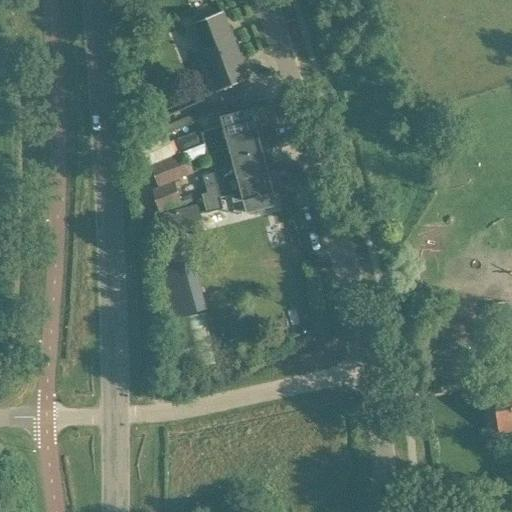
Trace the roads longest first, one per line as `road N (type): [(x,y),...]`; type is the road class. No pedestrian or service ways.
road 1 (secondary): [(91,0),(114,413)]
road 2 (unclassified): [(369,370),(345,270),(257,0)]
road 3 (unclassified): [(369,370),(160,412),(114,413)]
road 4 (unclassified): [(382,511),(369,370)]
